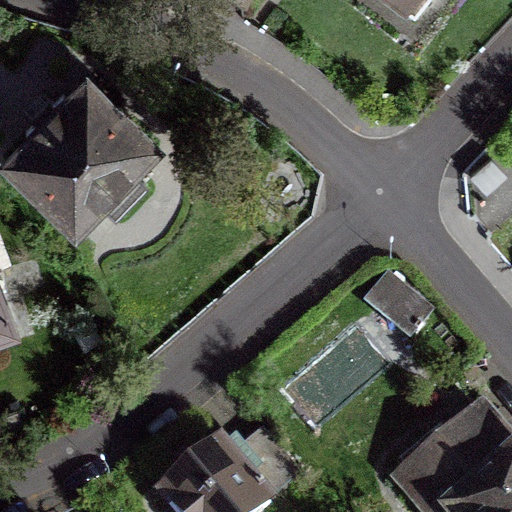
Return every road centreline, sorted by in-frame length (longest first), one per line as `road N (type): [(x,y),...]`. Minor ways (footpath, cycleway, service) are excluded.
road 1 (residential): [(389,185),(197,360),(117,421),(0,485)]
road 2 (residential): [(62,0),(228,65),(389,185)]
road 3 (residential): [(389,185),(511,333)]
road 4 (residential): [(511,59),(389,185)]
